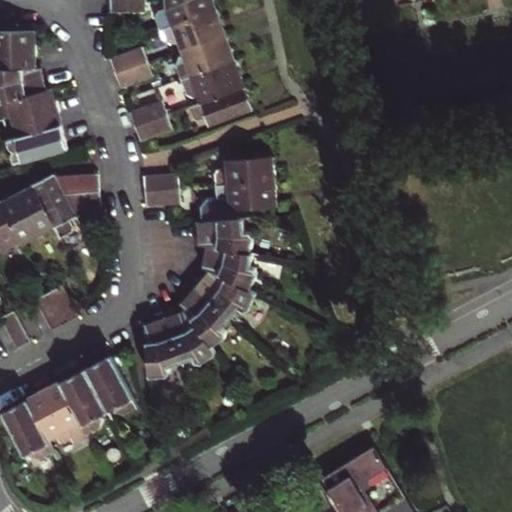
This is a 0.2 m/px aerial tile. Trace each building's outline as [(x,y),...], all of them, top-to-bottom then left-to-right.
[(139,10),(138,0),(113,0),(114,9),(139,10)] [(168,29),(222,9),(219,0),(171,0),(173,11),(167,14),(164,19),(168,29)] [(231,31),(222,9),(168,29),(172,38),(177,41),(183,38),(187,48),(231,31)] [(187,79),(241,59),(231,31),(187,48),(190,56),(184,59),(182,66),(187,79)] [(0,70),(36,70),(37,37),(0,36),(0,70)] [(141,50),(114,60),(119,74),(145,64),(141,50)] [(251,85),(241,59),(187,79),(193,95),(199,97),(205,95),(207,102),(251,85)] [(150,77),(145,64),(119,74),(124,87),(150,77)] [(0,89),(2,90),(6,103),(49,91),(43,70),(36,70),(0,70),(0,89)] [(259,109),(251,85),(207,102),(197,105),(201,116),(206,118),(212,116),(216,126),(259,109)] [(49,91),(6,103),(0,104),(0,110),(4,122),(9,121),(11,129),(17,127),(20,137),(64,125),(53,89),(49,91)] [(133,115),(138,128),(165,118),(160,104),(133,115)] [(170,131),(165,118),(138,128),(143,141),(170,131)] [(20,137),(13,140),(16,147),(20,149),(17,154),(20,163),(70,147),(64,125),(20,137)] [(217,173),(218,184),(279,178),(277,153),(229,159),(230,168),(221,169),(217,173)] [(59,174),(36,184),(57,224),(62,233),(72,227),(74,220),(72,217),(81,212),(78,207),(104,205),(102,173),(64,178),(61,179),(59,174)] [(146,177),(148,192),(177,188),(175,174),(146,177)] [(205,208),(206,222),(243,218),(241,206),(282,202),(279,178),(218,184),(219,194),(209,196),(210,200),(205,208)] [(57,224),(36,184),(3,200),(23,239),(24,241),(57,224)] [(177,188),(148,192),(149,207),(179,206),(177,188)] [(0,194),(0,250),(23,239),(3,200),(0,194)] [(243,218),(206,222),(200,222),(204,246),(209,247),(257,254),(259,242),(257,235),(251,235),(250,218),(243,218)] [(206,268),(213,271),(258,291),(263,279),(262,272),(258,270),(260,255),(257,254),(209,247),(206,268)] [(213,271),(200,288),(236,319),(248,304),(250,306),(260,304),(263,293),(258,291),(213,271)] [(186,305),(190,311),(215,349),(226,342),(227,337),(224,333),(236,319),(200,288),(186,305)] [(83,317),(79,308),(69,291),(55,299),(68,325),(83,317)] [(68,325),(55,299),(42,306),(55,331),(68,325)] [(190,311),(169,318),(186,365),(201,359),(203,364),(207,364),(221,357),(215,349),(190,311)] [(34,342),(22,317),(8,325),(21,349),(34,342)] [(149,328),(151,343),(151,354),(154,385),(168,380),(170,376),(169,371),(186,365),(169,318),(154,324),(155,326),(149,328)] [(114,356),(90,368),(114,413),(125,407),(128,414),(133,415),(143,411),(141,402),(114,356)] [(114,413),(90,368),(64,382),(93,437),(105,430),(106,424),(103,418),(114,413)] [(76,445),(93,437),(64,382),(31,399),(53,440),(59,437),(62,443),(72,437),(76,445)] [(46,459),(59,453),(53,440),(31,399),(6,412),(29,456),(36,452),(40,460),(46,459)] [(348,511),(386,511),(411,497),(380,446),(328,478),(335,491),(348,511)] [(420,511),(411,497),(386,511),(420,511)]
